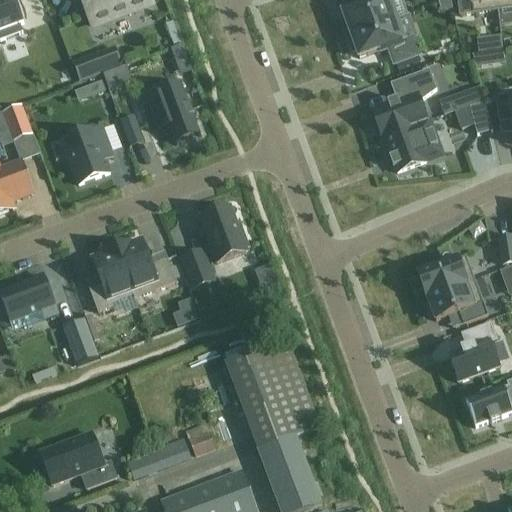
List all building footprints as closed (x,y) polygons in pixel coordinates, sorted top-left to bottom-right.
[(152,6),(149,0),(82,0),(93,28),(152,6)] [(383,0),(343,15),(345,23),(342,24),(347,39),(396,21),(388,0),(383,0)] [(449,0),(437,0),(441,12),(452,9),(449,0)] [(456,0),(459,17),(497,12),(495,0),(456,0)] [(511,0),(495,0),(497,12),(511,10),(511,0)] [(20,6),(0,14),(0,53),(34,39),(20,6)] [(359,60),(387,50),(394,67),(420,57),(413,39),(404,42),(396,21),(347,39),(353,54),(356,53),(359,60)] [(182,45),(171,49),(175,60),(186,56),(182,45)] [(115,50),(73,66),(79,81),(120,66),(115,50)] [(484,54),(478,55),(472,56),(476,69),(485,68),(484,54)] [(125,67),(103,76),(108,91),(131,82),(125,67)] [(420,104),(437,92),(429,71),(390,85),(397,103),(389,106),(388,104),(387,104),(388,107),(372,113),(382,140),(429,123),(429,122),(427,123),(420,104)] [(79,103),(105,93),(102,83),(75,93),(79,103)] [(146,101),(144,102),(157,135),(159,135),(157,131),(168,127),(175,147),(177,146),(176,143),(198,134),(199,138),(201,137),(181,84),(179,84),(181,88),(158,96),(157,93),(155,93),(157,99),(147,103),(146,101)] [(454,114),(469,109),(484,104),(480,88),(439,104),(444,118),(454,114)] [(511,96),(495,99),(499,125),(511,122),(511,96)] [(484,104),(469,109),(476,138),(492,133),(484,104)] [(34,136),(23,106),(3,113),(14,143),(34,136)] [(389,160),(390,162),(392,161),(395,169),(393,169),(393,171),(395,170),(397,175),(442,158),(429,123),(382,140),(382,141),(385,140),(392,160),(389,160)] [(62,142),(79,187),(110,175),(105,162),(112,159),(101,129),(94,132),(93,131),(62,142)] [(0,216),(13,211),(10,204),(31,196),(20,166),(0,173),(0,216)] [(237,229),(230,209),(200,221),(217,265),(247,254),(246,250),(248,249),(240,228),(237,229)] [(511,263),(511,240),(511,238),(498,240),(502,265),(511,263)] [(141,242),(117,252),(134,298),(133,298),(134,301),(176,286),(167,262),(151,268),(141,242)] [(134,298),(117,252),(92,261),(102,286),(89,291),(98,315),(111,310),(112,310),(111,307),(133,298),(134,298)] [(213,283),(201,252),(180,260),(191,291),(213,283)] [(422,272),(423,275),(418,276),(427,300),(474,282),(466,259),(431,272),(430,269),(422,272)] [(0,294),(0,296),(11,325),(42,314),(44,321),(57,316),(54,309),(43,279),(0,294)] [(429,305),(427,306),(431,317),(433,317),(436,323),(459,315),(464,327),(488,318),(474,282),(427,300),(429,305)] [(262,290),(265,299),(279,294),(276,285),(262,290)] [(85,321),(62,329),(76,367),(99,359),(85,321)] [(473,350),(449,359),(459,385),(499,370),(490,344),(496,342),(490,326),(468,335),(473,350)] [(225,367),(255,448),(317,423),(288,344),(225,367)] [(508,388),(466,404),(475,430),(511,416),(511,382),(506,384),(508,388)] [(330,456),(317,423),(255,448),(279,511),(307,511),(322,506),(307,465),(330,456)] [(196,460),(216,453),(206,424),(185,431),(196,460)] [(87,492),(117,481),(110,465),(103,467),(92,436),(40,456),(52,488),(81,477),(87,492)] [(135,484),(191,463),(182,442),(127,463),(135,484)] [(163,511),(257,511),(242,472),(160,502),(163,511)]
